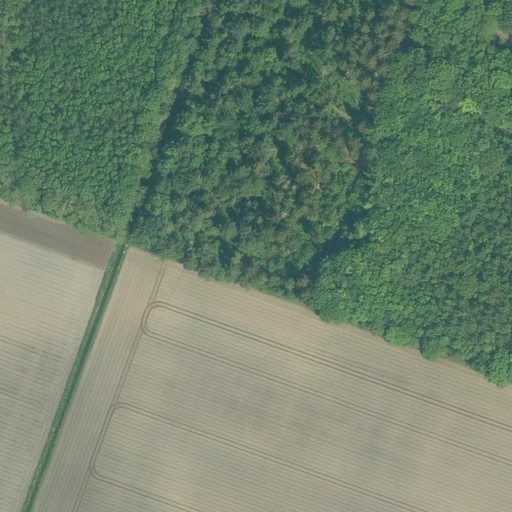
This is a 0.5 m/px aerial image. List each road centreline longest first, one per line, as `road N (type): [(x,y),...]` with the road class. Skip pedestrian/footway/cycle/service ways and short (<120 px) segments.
road 1 (track): [(212,10),(278,76),(341,114),(422,131),(511,129)]
road 2 (track): [(216,0),(126,242)]
